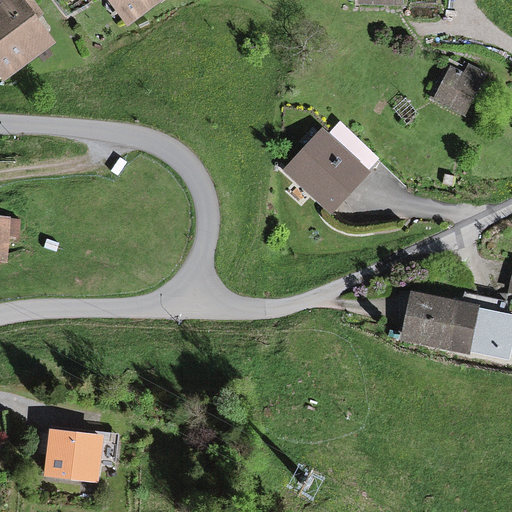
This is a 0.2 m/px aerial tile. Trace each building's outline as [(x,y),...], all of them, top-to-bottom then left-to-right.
[(21,0),(0,0),(0,82),(2,85),(56,43),(21,0)] [(102,0),(125,29),(162,0),(102,0)] [(359,0),(359,9),(394,9),(394,0),(359,0)] [(463,121),(488,77),(469,66),(464,76),(451,69),(432,104),(463,121)] [(325,129),(284,173),(332,217),(372,173),(325,129)] [(12,222),(0,221),(0,267),(7,268),(12,222)] [(511,345),(511,315),(410,296),(401,346),(508,366),(511,345)] [(107,438),(47,434),(44,480),(104,484),(107,438)]
